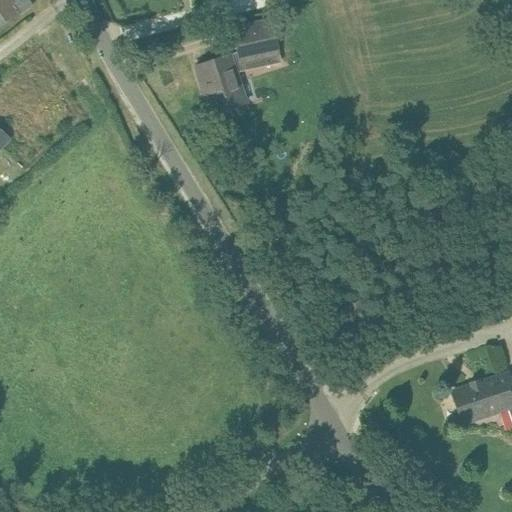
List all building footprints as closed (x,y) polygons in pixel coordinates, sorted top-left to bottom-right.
[(0,0),(0,25),(30,5),(26,0),(0,0)] [(271,20),(231,28),(237,53),(276,44),(271,20)] [(205,84),(214,113),(244,103),(235,74),(229,55),(195,66),(201,86),(205,84)] [(248,69),(276,64),(275,56),(247,61),(248,69)] [(0,148),(9,139),(0,131),(0,148)] [(511,386),(508,373),(451,392),(462,423),(511,406),(511,386)]
